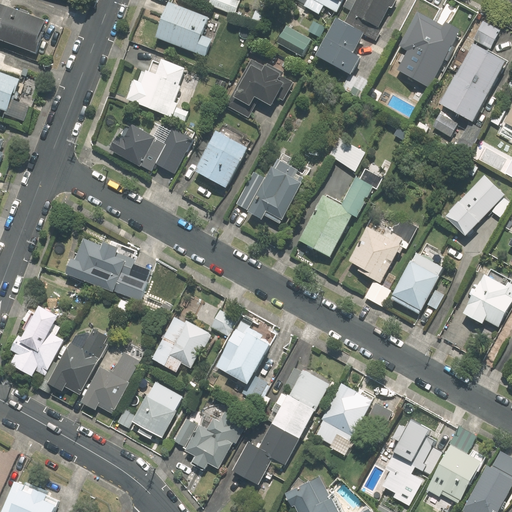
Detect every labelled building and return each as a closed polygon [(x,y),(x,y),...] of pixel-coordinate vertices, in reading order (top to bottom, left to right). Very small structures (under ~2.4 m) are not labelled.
[(200,0),(237,14),(242,0),(200,0)] [(309,0),(306,7),(319,14),(324,5),(338,13),(345,0),(309,0)] [(359,0),(359,1),(357,0),(351,0),(347,9),(353,12),(346,23),(338,19),(317,56),(352,74),(361,57),(354,53),(365,34),(378,41),(383,32),(379,30),(391,7),(393,8),(397,0),(359,0)] [(171,3),(157,38),(206,57),(213,39),(204,35),(210,18),(171,3)] [(0,42),(37,55),(46,28),(44,27),(46,23),(29,17),(30,14),(22,12),(21,14),(0,6),(0,42)] [(266,14),(254,10),(251,19),(262,23),(266,14)] [(443,25),(417,10),(399,45),(406,51),(397,69),(429,88),(463,31),(445,22),(443,25)] [(486,21),(476,40),(492,49),(502,30),(486,21)] [(327,28),(314,22),(309,32),(322,38),(327,28)] [(289,28),(280,44),(305,58),(314,42),(289,28)] [(476,122),(508,61),(477,44),(460,76),(459,75),(443,104),(476,122)] [(254,60),(228,105),(249,118),(260,98),(274,106),(279,98),(284,100),(294,83),(283,76),(284,75),(269,67),(268,68),(254,60)] [(183,85),(149,72),(144,84),(137,81),(129,101),(173,118),(174,117),(187,122),(190,113),(177,108),(179,104),(176,104),(183,85)] [(362,99),(371,83),(354,74),(345,90),(362,99)] [(0,75),(0,111),(9,115),(14,100),(18,102),(23,86),(19,84),(20,82),(0,75)] [(225,82),(218,79),(216,83),(217,84),(216,86),(222,89),(225,82)] [(511,127),(511,105),(503,123),(511,127)] [(460,124),(443,114),(435,128),(453,138),(460,124)] [(158,140),(131,124),(122,139),(119,138),(112,151),(142,168),(143,167),(153,173),(158,165),(177,175),(195,140),(175,129),(168,146),(165,144),(167,141),(160,137),(158,140)] [(483,131),(471,124),(458,148),(468,154),(472,146),(474,147),(483,131)] [(227,189),(249,149),(218,132),(196,172),(204,176),(206,182),(212,185),(218,184),(227,189)] [(340,138),(330,156),(357,171),(367,153),(340,138)] [(469,162),(464,171),(472,176),(477,167),(469,162)] [(300,173),(282,163),(277,170),(274,168),(267,180),(257,175),(239,206),(252,213),(251,214),(264,221),(267,216),(281,224),(303,184),(305,180),(298,176),(300,173)] [(445,216),(464,236),(505,196),(484,175),(445,216)] [(326,196),(302,240),(331,256),(355,215),(358,217),(375,188),(357,178),(342,205),(326,196)] [(408,248),(420,227),(410,222),(396,225),(393,232),(389,230),(386,235),(370,227),(351,261),(362,267),(360,271),(382,282),(400,251),(403,253),(406,247),(408,248)] [(431,236),(426,245),(441,253),(446,244),(431,236)] [(74,261),(69,276),(115,293),(116,292),(141,301),(153,271),(128,261),(127,262),(118,259),(121,250),(107,244),(105,247),(86,240),(78,262),(74,261)] [(444,267),(418,253),(414,261),(412,260),(394,294),(396,295),(393,299),(419,313),(421,309),(422,310),(441,276),(439,275),(444,267)] [(488,275),(466,314),(485,325),(488,321),(501,328),(511,307),(511,280),(494,271),(491,277),(488,275)] [(390,289),(397,276),(390,273),(383,285),(375,280),(366,297),(383,307),(392,290),(390,289)] [(438,291),(430,305),(439,310),(446,296),(438,291)] [(166,302),(162,310),(169,315),(174,306),(166,302)] [(46,375),(66,340),(58,335),(62,328),(55,323),(60,315),(41,305),(24,337),(21,335),(13,350),(19,353),(13,364),(34,376),(38,370),(46,375)] [(214,327),(231,337),(240,320),(223,311),(214,327)] [(178,319),(155,360),(178,373),(184,364),(193,369),(205,347),(207,347),(213,336),(210,335),(211,334),(189,321),(187,324),(178,319)] [(264,336),(250,327),(246,334),(240,331),(219,368),(249,384),(244,393),(260,402),(270,384),(254,375),(271,344),(262,339),(264,336)] [(102,359),(113,338),(96,329),(85,349),(72,342),(60,364),(55,362),(41,388),(52,394),(56,386),(64,391),(67,386),(81,393),(101,358),(102,359)] [(102,367),(82,402),(96,410),(99,405),(114,413),(130,383),(129,382),(141,361),(125,352),(114,374),(102,367)] [(302,372),(296,369),(273,410),(275,411),(270,420),(274,423),(259,448),(249,442),(234,471),(259,485),(274,458),(285,464),(315,411),(316,411),(330,385),(304,370),(302,372)] [(184,398),(158,383),(151,397),(149,396),(139,415),(129,408),(120,423),(132,430),(136,423),(144,427),(141,433),(153,440),(156,434),(164,439),(179,412),(177,411),(184,398)] [(354,437),(374,402),(343,385),(324,420),(325,421),(316,436),(324,440),(324,438),(327,440),(331,433),(337,436),(340,429),(354,437)] [(384,429),(393,412),(377,403),(368,421),(384,429)] [(189,419),(176,442),(186,447),(185,449),(189,451),(188,451),(198,457),(195,463),(208,470),(211,464),(221,470),(235,443),(238,444),(246,431),(236,426),(239,420),(228,414),(222,423),(214,418),(208,429),(189,419)] [(424,430),(409,422),(406,427),(399,423),(391,438),(398,441),(389,458),(390,458),(385,469),(389,471),(381,485),(394,493),(393,496),(409,505),(423,480),(411,473),(415,466),(422,471),(439,441),(423,433),(424,430)] [(462,500),(483,462),(468,454),(478,437),(460,427),(450,444),(453,446),(429,490),(440,497),(442,494),(458,503),(460,500),(462,500)] [(499,511),(511,489),(511,475),(490,463),(465,509),(469,511),(499,511)] [(330,495),(321,477),(311,482),(310,481),(287,493),(293,506),(295,505),(298,511),(346,511),(336,492),(330,495)] [(55,511),(59,503),(61,499),(49,494),(19,480),(4,511),(55,511)]
